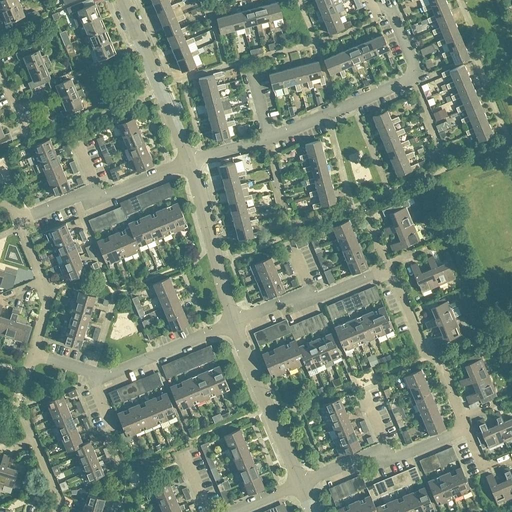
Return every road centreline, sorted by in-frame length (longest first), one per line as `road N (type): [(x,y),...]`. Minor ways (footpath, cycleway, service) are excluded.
road 1 (residential): [(189,161),(409,80),(414,67),(389,3),(371,11),(366,0)]
road 2 (residential): [(232,322),(102,376),(30,355)]
road 3 (residential): [(189,161),(121,0)]
road 4 (residential): [(299,483),(232,322)]
road 5 (residential): [(460,416),(386,266)]
road 6 (residential): [(232,322),(189,161)]
road 7 (residential): [(30,355),(19,409),(57,499),(54,511)]
road 8 (residential): [(30,355),(47,295),(15,222)]
